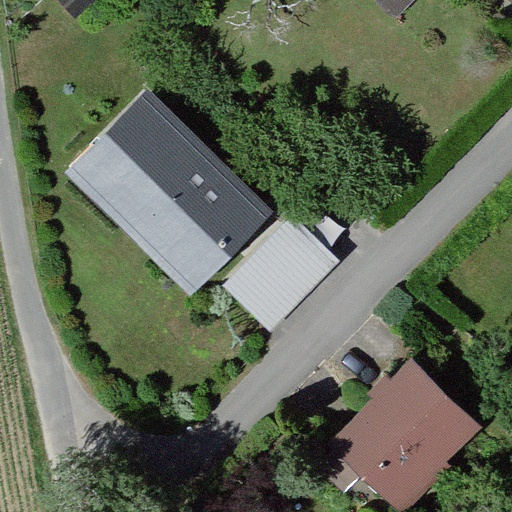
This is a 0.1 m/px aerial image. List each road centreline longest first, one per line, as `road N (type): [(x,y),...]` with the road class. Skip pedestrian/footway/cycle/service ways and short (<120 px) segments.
road 1 (residential): [(511,133),(247,415),(190,448),(131,442),(43,363)]
road 2 (residential): [(0,132),(43,363)]
road 3 (track): [(43,363),(71,511)]
